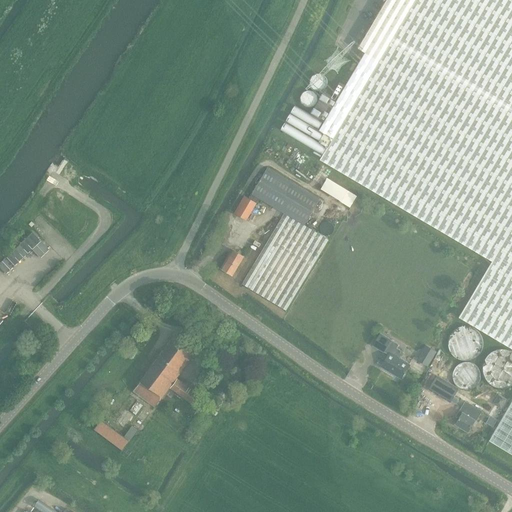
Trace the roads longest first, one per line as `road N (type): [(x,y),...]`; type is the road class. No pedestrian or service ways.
road 1 (unclassified): [(511,492),(172,273)]
road 2 (unclassified): [(172,273),(299,0)]
road 3 (unclassified): [(0,425),(123,289),(172,273)]
